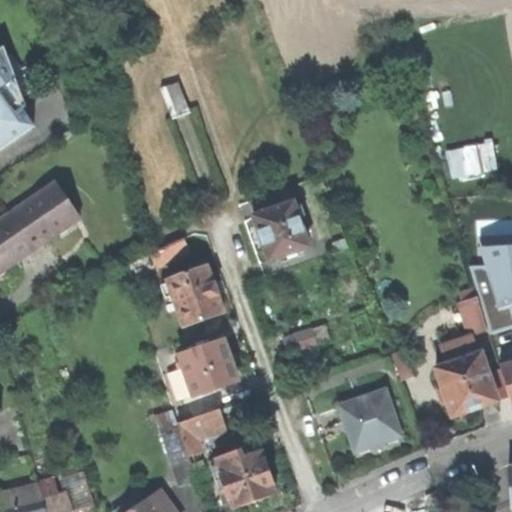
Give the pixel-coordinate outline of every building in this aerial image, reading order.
[(0,150),(36,127),(25,110),(29,106),(7,47),(0,51),(0,150)] [(172,118),(189,112),(178,83),(161,89),(172,118)] [(460,181),(506,170),(499,140),(453,151),(460,181)] [(81,218),(56,182),(0,220),(0,272),(53,237),(81,218)] [(288,189),(248,203),(259,234),(269,261),(309,247),(288,189)] [(487,332),(493,349),(511,342),(511,296),(508,298),(488,232),(461,242),(468,266),(477,263),(495,322),(486,326),(487,332)] [(158,268),(191,252),(185,238),(151,254),(158,268)] [(160,274),(158,268),(151,254),(128,263),(135,285),(160,274)] [(183,328),(224,314),(218,298),(219,297),(217,291),(215,284),(213,285),(207,267),(166,281),(183,328)] [(471,337),(487,332),(486,326),(478,299),(461,304),(471,337)] [(312,330),(284,339),(289,354),(317,345),(312,330)] [(194,396),(236,381),(229,360),(222,341),(180,356),(182,362),(177,364),(179,370),(184,369),(194,396)] [(435,368),(452,415),(476,407),(497,400),(496,397),(507,394),(500,369),(488,373),(476,341),(452,349),(455,361),(435,368)] [(402,349),(390,354),(400,379),(412,374),(402,349)] [(511,362),(499,366),(500,369),(507,394),(511,406),(511,362)] [(386,392),(341,407),(357,451),(380,442),(401,435),(386,392)] [(173,410),(177,423),(220,409),(215,395),(173,410)] [(199,441),(228,431),(220,409),(177,424),(188,458),(203,453),(199,441)] [(195,481),(188,458),(177,424),(177,423),(173,410),(156,416),(179,486),(195,481)] [(232,455),(216,460),(218,467),(212,468),(221,496),(228,494),(234,511),(257,502),(276,495),(260,451),(254,452),(252,446),(232,453),(232,455)] [(39,481),(39,483),(46,511),(72,511),(73,511),(95,504),(88,480),(66,484),(67,489),(58,491),(54,476),(39,481)] [(0,508),(0,511),(46,511),(39,483),(0,493),(0,508)] [(173,511),(162,494),(134,511),(173,511)]
